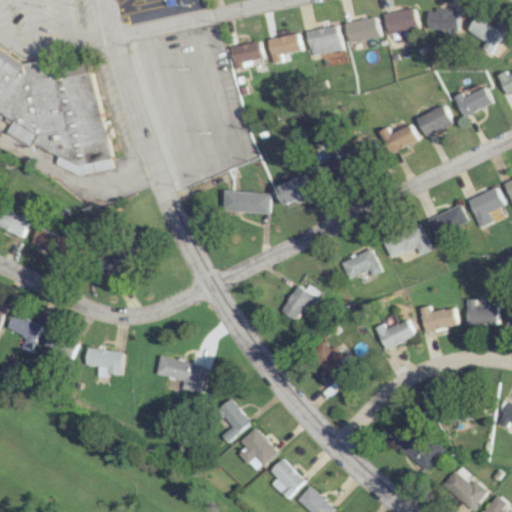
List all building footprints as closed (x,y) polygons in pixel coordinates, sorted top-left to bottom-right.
[(386,14),(390,34),(419,27),(415,8),(386,14)] [(428,29),(458,30),(459,10),(429,9),(428,29)] [(347,22),(351,42),(381,36),(377,16),(347,22)] [(483,49),(492,54),(504,31),(477,17),(469,31),(487,41),(483,49)] [(313,55),(344,50),(340,25),(309,30),(313,55)] [(275,63),(284,62),(283,54),(304,51),(302,34),(272,38),(275,63)] [(265,59),(264,43),(233,46),(236,69),(256,66),(255,60),(265,59)] [(91,62),(65,67),(51,59),(27,63),(0,49),(0,78),(6,115),(15,120),(8,133),(30,145),(37,144),(56,154),(58,165),(75,174),(111,169),(109,156),(96,73),(92,71),(91,62)] [(508,71),(500,74),(507,94),(511,92),(511,73),(509,74),(508,71)] [(465,96),(463,93),(456,96),(464,116),(494,103),(486,87),(465,96)] [(454,123),(445,105),(417,117),(426,136),(454,123)] [(390,153),(419,141),(412,124),(391,133),(389,127),(381,131),(390,153)] [(373,137),(367,140),(363,134),(343,145),(355,167),(381,151),(373,137)] [(319,184),(347,171),(337,149),(328,154),(330,159),(312,167),(319,184)] [(284,205),(314,193),(306,174),(277,187),(284,205)] [(511,178),(503,183),(511,202),(511,178)] [(504,205),(496,187),(468,199),(480,227),(493,221),(489,212),(504,205)] [(225,212),(271,212),(271,192),(225,191),(225,212)] [(428,218),(436,238),(470,226),(462,205),(428,218)] [(22,217),(4,210),(0,222),(0,227),(24,236),(32,215),(24,212),(22,217)] [(383,240),(390,257),(416,246),(420,255),(432,249),(421,224),(383,240)] [(31,242),(55,253),(62,237),(39,227),(31,242)] [(107,273),(135,254),(126,240),(97,258),(107,273)] [(370,271),(372,276),(381,272),(373,249),(342,261),(348,279),(370,271)] [(297,284),(281,311),(297,320),(307,302),(313,305),(321,292),(308,284),(305,289),(297,284)] [(467,323),(498,324),(499,306),(486,306),(486,299),(467,298),(467,323)] [(421,307),(426,331),(458,324),(454,307),(431,312),(429,305),(421,307)] [(5,330),(34,343),(42,325),(14,312),(5,330)] [(387,328),(385,323),(377,327),(385,348),(415,336),(409,319),(387,328)] [(77,345),(50,331),(42,346),(69,360),(77,345)] [(332,349),(324,340),(310,353),(339,386),(355,372),(333,348),(332,349)] [(121,376),(123,351),(87,348),(85,365),(98,366),(97,374),(121,376)] [(156,374),(184,380),(182,388),(200,392),(206,365),(161,355),(156,374)] [(221,435),(226,442),(251,422),(231,398),(218,409),(232,426),(221,435)] [(510,422),(511,422),(511,402),(509,401),(499,424),(508,427),(510,422)] [(426,469),(441,452),(407,423),(392,440),(426,469)] [(240,441),(245,447),(239,453),(255,472),(278,452),(256,427),(240,441)] [(271,483),(287,498),(305,480),(282,458),(270,471),(277,477),(271,483)] [(474,475),(458,465),(444,488),(475,508),(488,489),(472,478),(474,475)] [(297,499),(310,511),(331,511),(335,508),(310,485),(297,499)] [(506,511),(503,509),(508,503),(498,494),(482,511),(506,511)]
